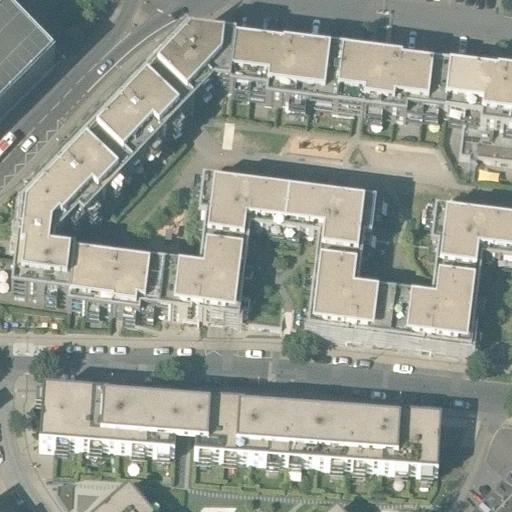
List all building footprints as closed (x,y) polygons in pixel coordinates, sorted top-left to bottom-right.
[(0,122),(59,62),(44,47),(37,54),(14,32),(0,17),(0,122)] [(198,100),(221,77),(225,42),(213,41),(188,38),(169,58),(96,130),(29,196),(12,213),(8,255),(3,299),(106,310),(196,320),(241,326),(245,287),(251,237),(263,239),(296,242),(311,244),(301,337),(334,341),(436,352),(465,355),(473,256),(496,258),(511,259),(511,220),(434,211),(427,300),(351,291),(360,205),(203,187),(193,271),(45,256),(47,244),(198,100)] [(294,50),(225,42),(221,77),(198,100),(511,132),(511,74),(474,70),(380,60),(294,50)] [(39,402),(34,475),(435,505),(441,427),(397,424),(335,418),(270,413),(198,409),(123,404),(66,402),(39,402)] [(511,511),(511,490),(508,487),(484,511),(511,511)] [(139,511),(121,492),(98,511),(139,511)]
